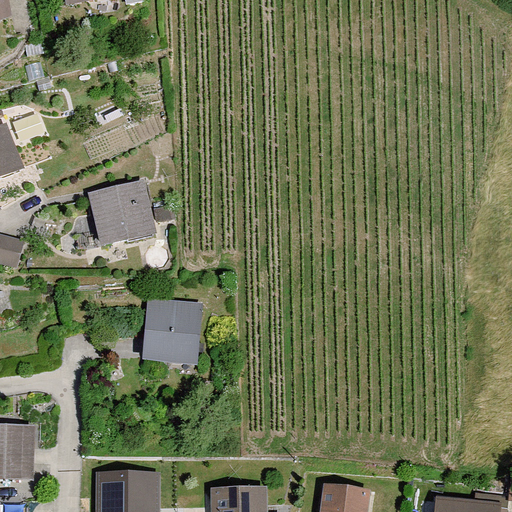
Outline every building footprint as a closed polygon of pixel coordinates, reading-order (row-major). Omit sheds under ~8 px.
[(0,0),(0,20),(9,19),(5,0),(0,0)] [(0,176),(17,169),(0,129),(0,176)] [(140,183),(86,194),(97,248),(151,237),(140,183)] [(0,261),(17,265),(23,238),(0,232),(0,261)] [(192,365),(198,304),(144,299),(138,360),(192,365)] [(28,428),(0,427),(0,482),(28,482),(28,428)] [(156,511),(157,477),(101,476),(100,511),(156,511)] [(363,511),(366,492),(320,486),(316,511),(363,511)] [(261,511),(262,489),(207,489),(206,511),(261,511)] [(428,511),(495,511),(496,502),(430,497),(428,511)]
